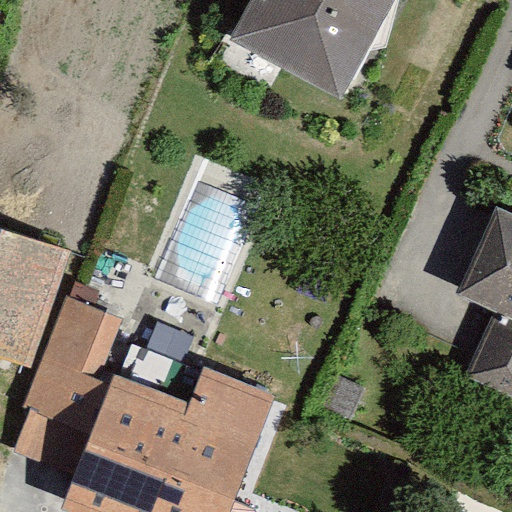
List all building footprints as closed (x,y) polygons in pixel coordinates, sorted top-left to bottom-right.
[(236,0),(216,42),(332,98),(379,0),(236,0)] [(511,213),(480,201),(440,281),(481,304),(454,373),(511,400),(511,213)] [(0,228),(0,356),(17,362),(58,250),(0,228)] [(56,301),(11,414),(70,434),(95,382),(79,378),(100,317),(56,301)] [(162,404),(95,382),(70,434),(38,504),(58,511),(201,511),(249,395),(178,367),(162,404)]
